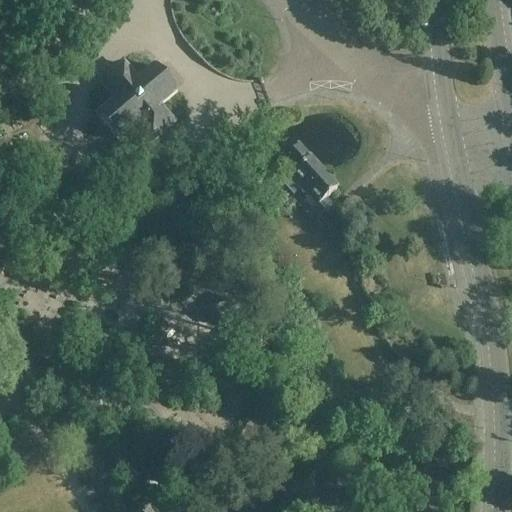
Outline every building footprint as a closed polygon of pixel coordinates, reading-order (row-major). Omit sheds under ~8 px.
[(115,101),(96,117),(118,143),(136,127),(151,144),(174,124),(160,107),(176,93),(155,67),(138,82),(124,65),(100,84),(115,101)] [(298,147),(288,158),(286,159),(290,164),(286,168),(292,175),(288,178),(304,196),(302,198),(319,216),(331,206),(326,200),(337,190),(298,147)] [(323,232),(331,245),(331,244),(335,249),(335,250),(337,251),(338,251),(340,250),(342,249),(342,248),(343,247),(343,246),(343,245),(342,244),(339,239),(340,239),(332,227),(323,232)] [(227,294),(208,307),(220,321),(238,310),(227,294)] [(270,435),(249,423),(234,449),(255,461),(270,435)]
